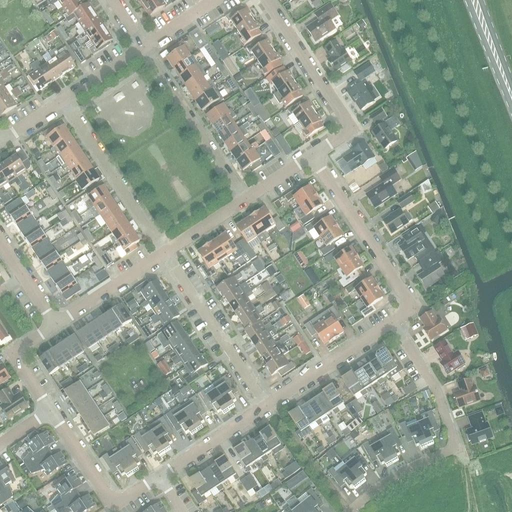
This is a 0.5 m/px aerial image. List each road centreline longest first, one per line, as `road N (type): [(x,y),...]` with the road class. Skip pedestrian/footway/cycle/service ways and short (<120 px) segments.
road 1 (residential): [(349,511),(453,445),(435,389),(392,322)]
road 2 (residential): [(392,322),(406,299),(311,155)]
road 3 (residential): [(311,155),(347,125),(266,0)]
road 4 (residential): [(267,405),(164,252)]
road 5 (residential): [(245,199),(143,46)]
road 6 (residential): [(164,252),(61,101)]
road 7 (residential): [(267,405),(392,322)]
road 8 (residential): [(158,476),(267,405)]
road 9 (residential): [(56,324),(164,252)]
